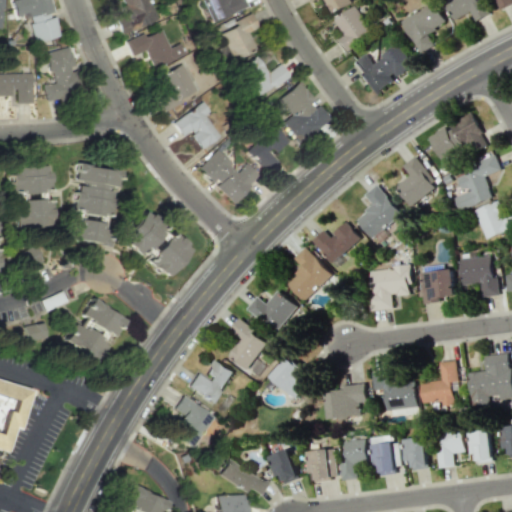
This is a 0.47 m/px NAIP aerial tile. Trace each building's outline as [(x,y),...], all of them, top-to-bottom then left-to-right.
[(33,42),(58,36),(53,17),(52,17),(48,0),(9,0),(14,17),(26,14),(33,42)] [(118,33),(153,22),(146,0),(119,0),(124,15),(113,18),(118,33)] [(200,0),(210,22),(244,7),(240,0),(200,0)] [(308,0),(309,2),(313,0),(325,0),(331,12),(351,4),(349,0),(308,0)] [(444,0),(454,19),(471,12),(475,21),(490,13),(484,0),(479,0),(477,1),(477,0),(444,0)] [(511,0),(496,0),(500,8),(511,2),(511,0)] [(420,53),(432,46),(425,34),(446,22),(433,1),(401,20),(420,53)] [(334,16),(343,36),(335,39),(340,51),(371,38),(357,6),(334,16)] [(216,31),(222,45),(215,48),(222,64),(253,50),(245,32),(254,28),(249,16),(216,31)] [(124,39),(129,55),(144,50),(150,66),(176,57),(172,45),(166,48),(159,29),(142,35),(141,33),(124,39)] [(351,63),(372,93),(395,76),(395,77),(412,65),(396,43),(373,59),(367,51),(351,63)] [(41,53),(49,82),(38,85),(43,102),(78,93),(65,46),(41,53)] [(264,72),(254,56),(236,67),(253,96),(286,76),(278,63),(264,72)] [(201,90),(187,59),(151,75),(159,92),(153,94),(159,109),(201,90)] [(0,73),(0,95),(12,95),(12,104),(30,103),(29,72),(0,73)] [(311,100),(296,81),(275,98),(288,115),(280,122),(295,141),(324,119),(310,101),(311,100)] [(179,136),(186,131),(199,149),(217,137),(201,114),(206,111),(200,102),(169,122),(179,136)] [(428,135),(440,159),(468,146),(471,152),(486,145),(471,114),(428,135)] [(277,160),(271,154),(286,141),(270,124),(242,150),(263,172),(277,160)] [(197,166),(230,202),(257,177),(243,163),(234,171),(214,150),(197,166)] [(409,174),(395,185),(411,205),(438,185),(415,156),(403,166),(409,174)] [(485,174),(500,170),(497,159),(456,171),(462,192),(454,194),(459,209),(492,199),(485,174)] [(117,170),(73,164),(71,182),(73,182),(69,212),(106,217),(109,188),(115,189),(117,170)] [(8,194),(38,193),(38,189),(46,189),(46,166),(8,167),(8,194)] [(364,194),(373,204),(356,219),(372,238),(401,212),(376,184),(364,194)] [(48,199),(10,200),(11,227),(49,226),(48,199)] [(503,200),(476,208),(485,238),(511,230),(503,200)] [(158,234),(151,228),(156,222),(142,210),(118,239),(139,256),(158,234)] [(104,245),(107,223),(65,217),(62,239),(104,245)] [(325,230),(313,238),(329,262),(361,240),(348,222),(329,235),(325,230)] [(144,260),(164,278),(189,248),(168,231),(144,260)] [(40,262),(32,246),(19,252),(27,268),(40,262)] [(303,267),(287,282),(304,300),(332,274),(306,246),(294,258),(303,267)] [(463,285),(481,283),(482,296),(498,295),(493,255),(460,258),(463,285)] [(393,308),(392,295),(410,294),(409,284),(412,284),(410,264),(368,269),(373,310),(393,308)] [(422,271),(423,303),(441,302),(441,297),(455,296),(454,269),(422,271)] [(248,307),(278,332),(299,307),(278,290),(266,303),(257,296),(248,307)] [(110,337),(121,320),(87,299),(76,316),(110,337)] [(20,326),(23,342),(43,337),(40,322),(20,326)] [(60,340),(93,361),(104,344),(70,323),(60,340)] [(257,357),(267,345),(250,330),(227,355),(252,377),(265,364),(257,357)] [(468,372),(472,406),(489,404),(489,398),(511,395),(511,372),(510,352),(484,355),(486,370),(468,372)] [(186,389),(214,403),(231,369),(213,359),(204,376),(194,371),(186,389)] [(454,405),(452,383),(458,382),(456,359),(440,361),(442,380),(421,382),(422,402),(442,400),(443,405),(454,405)] [(416,379),(400,380),(399,370),(373,373),(375,390),(384,389),(386,409),(418,406),(416,379)] [(0,451),(3,453),(11,428),(16,429),(28,390),(0,381),(0,451)] [(329,419),(361,415),(360,402),(367,401),(365,382),(341,385),(341,390),(326,392),(329,419)] [(190,448),(211,416),(180,395),(171,408),(181,415),(168,434),(190,448)] [(510,456),(511,456),(511,425),(501,426),(502,448),(510,448),(510,456)] [(439,466),(455,465),(454,452),(465,452),(464,427),(443,428),(444,450),(438,450),(439,466)] [(470,431),(471,453),(478,453),(478,461),(493,461),(491,430),(470,431)] [(397,473),(396,466),(402,465),(399,442),(394,443),(393,434),(370,437),(374,465),(380,465),(381,475),(397,473)] [(406,461),(412,460),(413,470),(430,467),(425,436),(403,439),(406,461)] [(342,480),(358,478),(357,463),(369,461),(366,438),(345,441),(347,461),(340,462),(342,480)] [(281,474),(284,482),(298,478),(289,448),(268,455),(274,476),(281,474)] [(316,472),(316,479),(337,478),(336,448),(307,450),(308,472),(316,472)] [(244,492),(247,488),(258,495),(266,482),(228,457),(216,474),(244,492)] [(157,511),(162,500),(126,485),(115,511),(157,511)] [(213,495),(213,511),(243,511),(243,494),(213,495)]
